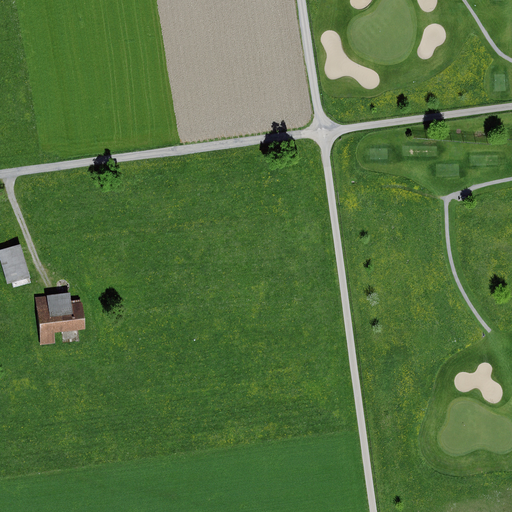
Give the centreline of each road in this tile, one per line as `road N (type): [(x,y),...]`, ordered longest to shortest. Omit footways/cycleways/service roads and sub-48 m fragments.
road 1 (track): [(320,129),(372,511)]
road 2 (track): [(320,129),(0,179)]
road 3 (track): [(511,104),(320,129)]
road 4 (track): [(299,0),(320,129)]
